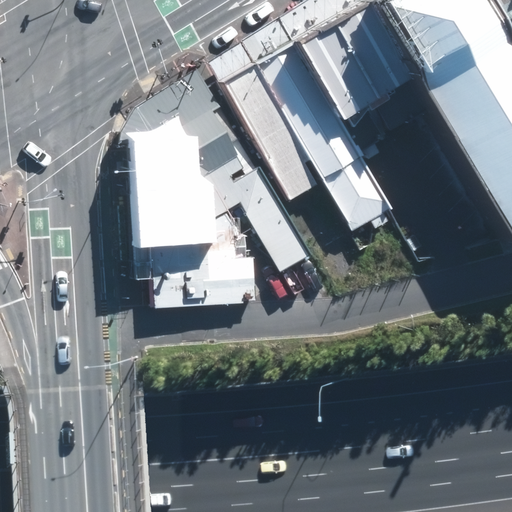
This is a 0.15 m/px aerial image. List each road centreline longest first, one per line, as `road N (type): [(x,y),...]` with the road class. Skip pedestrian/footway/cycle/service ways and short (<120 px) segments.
road 1 (motorway): [(0,440),(343,426),(511,442)]
road 2 (motorway): [(81,511),(511,472)]
road 3 (primary): [(65,74),(80,382)]
road 4 (primary): [(65,74),(186,0)]
road 5 (primary): [(80,382),(87,511)]
road 6 (primary): [(80,382),(0,281)]
